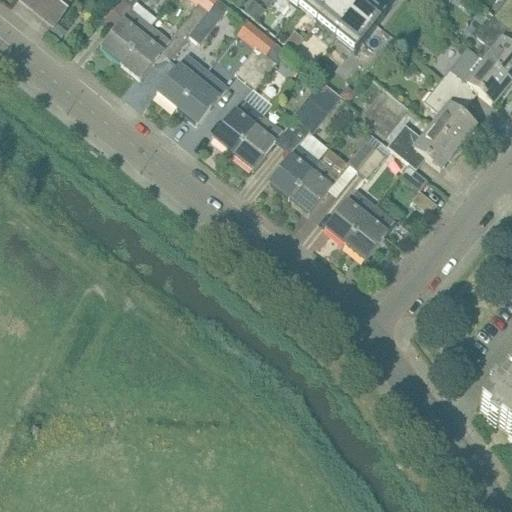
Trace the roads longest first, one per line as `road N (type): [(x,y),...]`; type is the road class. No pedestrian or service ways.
road 1 (unclassified): [(369,334),(0,37)]
road 2 (residential): [(369,334),(508,161)]
road 3 (unclassified): [(500,511),(369,334)]
